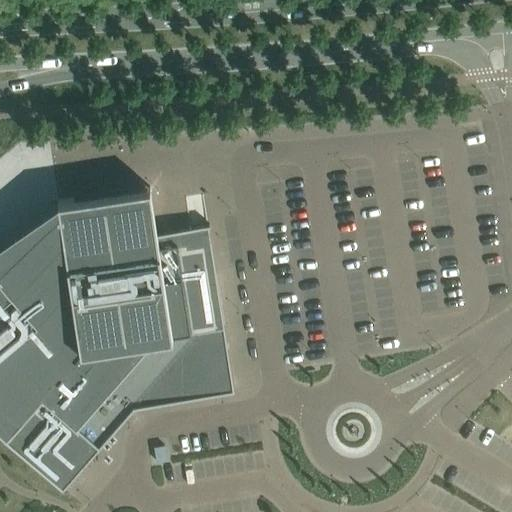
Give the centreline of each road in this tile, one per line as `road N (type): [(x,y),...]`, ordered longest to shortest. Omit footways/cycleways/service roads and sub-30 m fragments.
road 1 (tertiary): [(66,65),(511,31)]
road 2 (tertiary): [(342,0),(22,23)]
